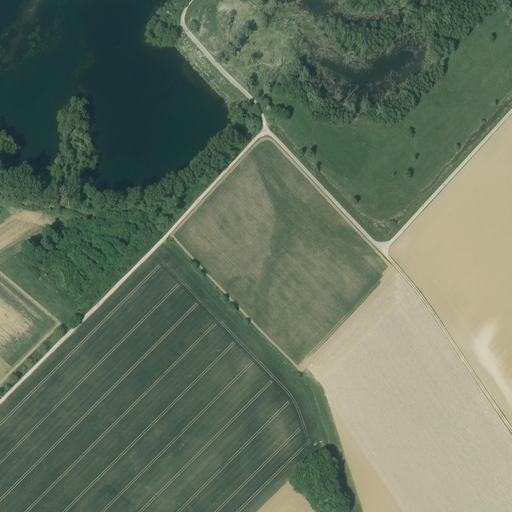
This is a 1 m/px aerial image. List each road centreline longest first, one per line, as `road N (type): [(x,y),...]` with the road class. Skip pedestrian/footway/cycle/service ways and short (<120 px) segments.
road 1 (track): [(0,402),(265,129)]
road 2 (track): [(346,511),(308,393),(162,239)]
road 3 (track): [(511,431),(381,250)]
road 4 (track): [(511,111),(381,250)]
road 5 (track): [(265,129),(381,250)]
road 6 (track): [(192,0),(181,18),(185,30),(262,116)]
